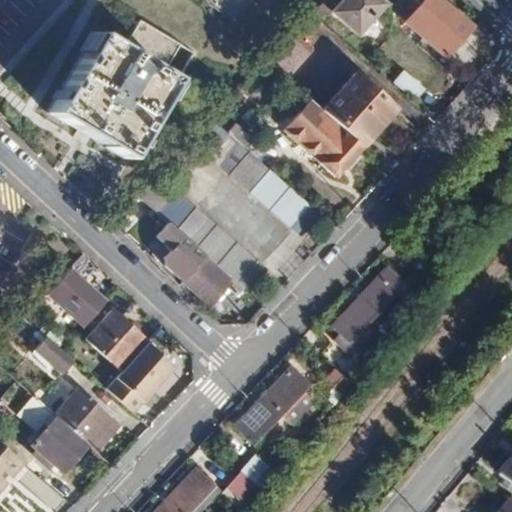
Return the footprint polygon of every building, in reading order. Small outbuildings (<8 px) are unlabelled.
[(376,0),(345,0),(333,15),(359,36),(384,6),(376,0)] [(442,0),(425,0),(406,22),(445,55),(471,25),(442,0)] [(64,121),(99,146),(96,150),(115,162),(165,88),(159,84),(179,55),(139,28),(119,57),(106,48),(91,39),(43,114),(61,126),(64,121)] [(294,33),(264,63),(283,81),(312,51),(294,33)] [(425,72),(409,59),(395,77),(411,90),(425,72)] [(321,110),(363,147),(395,111),(354,73),(321,110)] [(316,106),(291,135),(337,176),(363,147),(316,106)] [(211,120),(192,141),(300,234),(318,214),(211,120)] [(155,178),(135,201),(165,227),(240,293),(244,296),(264,273),(155,178)] [(240,293),(165,227),(153,241),(168,254),(161,261),(161,271),(208,310),(214,305),(217,308),(227,299),(232,304),(240,293)] [(359,296),(378,313),(405,283),(386,266),(359,296)] [(68,272),(45,297),(81,330),(104,305),(68,272)] [(378,313),(359,296),(331,327),(350,344),(378,313)] [(111,316),(84,346),(117,377),(145,346),(111,316)] [(44,340),(32,352),(59,376),(71,364),(44,340)] [(172,370),(145,346),(117,377),(103,392),(131,416),(172,370)] [(291,367),(262,398),(281,416),(310,386),(291,367)] [(332,367),(322,379),(338,392),(348,380),(332,367)] [(75,393),(52,419),(85,447),(108,423),(75,393)] [(281,416),(262,398),(233,428),(253,446),(281,416)] [(52,419),(32,401),(17,417),(40,439),(31,449),(60,475),(85,447),(52,419)] [(0,449),(0,492),(21,468),(0,449)] [(254,454),(222,493),(242,509),(274,470),(254,454)] [(511,456),(496,474),(511,488),(511,456)] [(195,470),(166,500),(178,511),(190,511),(214,488),(195,470)] [(178,511),(166,500),(154,511),(178,511)] [(511,511),(511,506),(508,502),(499,511),(511,511)]
